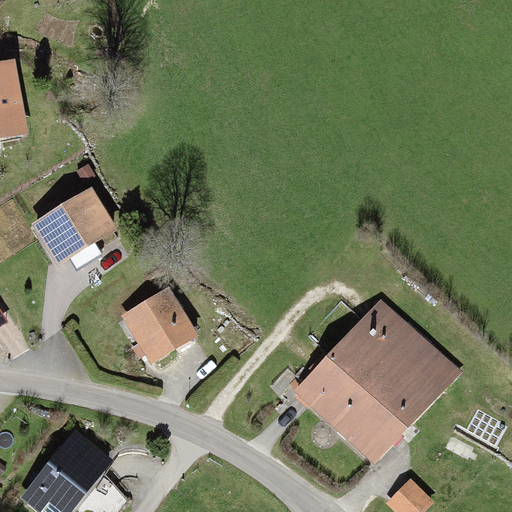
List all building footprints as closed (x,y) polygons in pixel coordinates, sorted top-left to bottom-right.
[(0,137),(24,134),(12,64),(0,66),(0,137)] [(88,191),(30,225),(53,263),(110,228),(88,191)] [(159,290),(119,315),(149,362),(189,337),(159,290)] [(372,304),(293,393),(371,462),(451,373),(372,304)] [(78,432),(20,498),(35,511),(59,511),(107,457),(78,432)] [(405,489),(392,505),(399,511),(420,511),(425,507),(405,489)]
